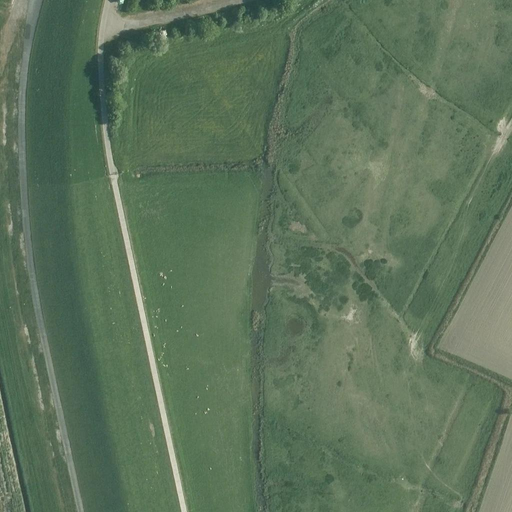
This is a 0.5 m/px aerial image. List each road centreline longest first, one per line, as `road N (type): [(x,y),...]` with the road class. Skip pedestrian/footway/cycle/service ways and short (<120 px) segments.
road 1 (track): [(35,0),(22,77),(31,287),(79,511)]
road 2 (track): [(186,511),(106,135),(104,28)]
